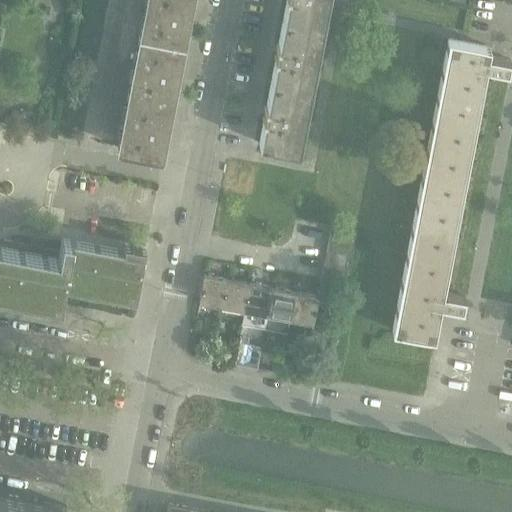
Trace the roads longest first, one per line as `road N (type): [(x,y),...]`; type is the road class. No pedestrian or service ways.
road 1 (residential): [(511,436),(159,373)]
road 2 (residential): [(6,190),(46,154),(196,182)]
road 3 (residential): [(196,182),(159,373)]
road 4 (residential): [(231,0),(196,182)]
road 5 (residential): [(159,373),(133,511)]
